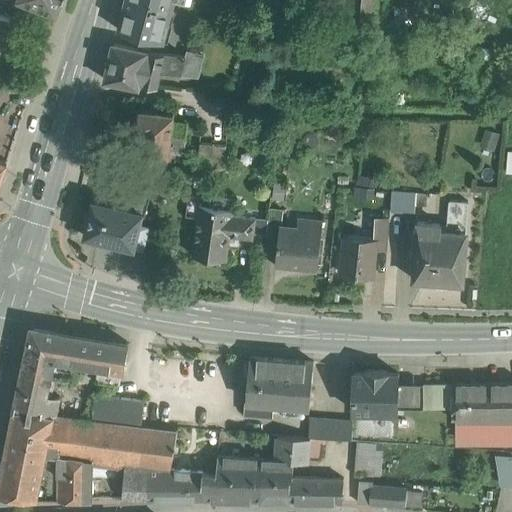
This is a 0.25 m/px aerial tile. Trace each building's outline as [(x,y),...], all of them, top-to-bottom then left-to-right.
[(24,0),(57,13),(62,0),(24,0)] [(126,0),(118,29),(163,41),(173,0),(178,0),(186,2),(186,0),(126,0)] [(384,0),(362,0),(360,36),(381,37),(384,0)] [(0,14),(0,47),(11,18),(0,14)] [(147,51),(114,44),(106,80),(139,87),(140,86),(147,51)] [(185,57),(147,51),(140,86),(156,85),(161,68),(181,71),(185,57)] [(201,60),(185,57),(181,71),(199,75),(201,60)] [(174,113),(140,109),(136,143),(140,147),(140,150),(165,153),(169,153),(170,143),(184,144),(187,122),(173,121),(174,113)] [(226,145),(200,143),(198,167),(224,169),(226,145)] [(165,153),(140,150),(137,166),(162,170),(165,153)] [(151,187),(110,177),(104,202),(143,212),(143,213),(145,213),(151,187)] [(416,193),(392,191),(390,212),(415,213),(416,193)] [(104,202),(93,200),(84,236),(135,248),(140,224),(143,213),(143,212),(104,202)] [(468,202),(450,201),(448,231),(465,232),(468,202)] [(233,209),(200,204),(193,255),(226,259),(230,234),(233,214),(233,209)] [(284,210),(269,209),(266,234),(279,236),(280,227),(282,227),(284,210)] [(256,217),(233,214),(230,234),(241,236),(241,237),(253,238),(256,217)] [(389,220),(375,219),(373,239),(377,239),(376,249),(387,250),(389,220)] [(282,227),(280,227),(279,236),(276,267),(277,267),(277,265),(300,268),(301,266),(316,267),(316,271),(317,271),(322,221),(321,221),(320,231),(282,227)] [(448,231),(439,230),(440,224),(417,222),(413,280),(435,281),(435,283),(437,286),(447,287),(450,284),(450,282),(463,283),(466,238),(465,238),(465,232),(448,231)] [(150,227),(140,224),(135,248),(144,250),(150,227)] [(373,239),(345,236),(341,274),(372,277),(376,249),(377,239),(373,239)] [(128,343),(60,332),(40,328),(29,335),(21,373),(51,379),(55,358),(122,369),(122,370),(124,370),(128,343)] [(314,362),(249,357),(246,399),(246,401),(274,403),(310,406),(314,362)] [(388,371),(365,371),(365,373),(353,373),(353,411),(398,412),(399,374),(388,373),(388,371)] [(51,379),(21,373),(13,410),(54,417),(54,415),(58,397),(47,395),(51,379)] [(511,383),(452,383),(452,384),(452,407),(452,419),(455,419),(511,418),(511,383)] [(452,407),(452,384),(424,384),(424,407),(452,407)] [(144,401),(94,395),(92,420),(142,426),(144,401)] [(274,403),(246,401),(246,399),(245,399),(244,414),(273,416),(274,403)] [(54,417),(13,410),(6,447),(46,452),(59,454),(93,458),(125,462),(148,465),(171,468),(177,431),(142,426),(92,420),(54,415),(54,417)] [(352,421),(320,418),(319,438),(352,440),(352,421)] [(511,418),(455,419),(455,446),(511,445),(511,418)] [(277,435),(276,459),(265,458),(263,476),(261,500),(288,500),(289,477),(293,477),(294,461),(308,462),(310,438),(277,435)] [(357,473),(379,475),(379,453),(374,453),(374,443),(358,442),(357,473)] [(46,452),(6,447),(0,473),(0,494),(37,499),(46,452)] [(59,454),(46,452),(37,499),(58,499),(59,454)] [(93,458),(59,454),(58,499),(92,500),(93,458)] [(265,458),(219,455),(217,473),(203,472),(202,499),(261,500),(263,476),(265,458)] [(511,456),(494,455),(500,485),(511,485),(511,456)] [(125,462),(93,458),(92,500),(122,499),(125,462)] [(148,465),(125,462),(122,499),(148,499),(147,499),(148,465)] [(171,468),(148,465),(147,499),(148,499),(202,499),(203,472),(171,468)] [(293,477),(289,477),(288,500),(341,501),(343,479),(293,477)] [(372,482),(359,481),(358,502),(370,502),(371,486),(372,486),(372,482)] [(372,486),(371,486),(370,502),(404,506),(406,489),(372,486)]
